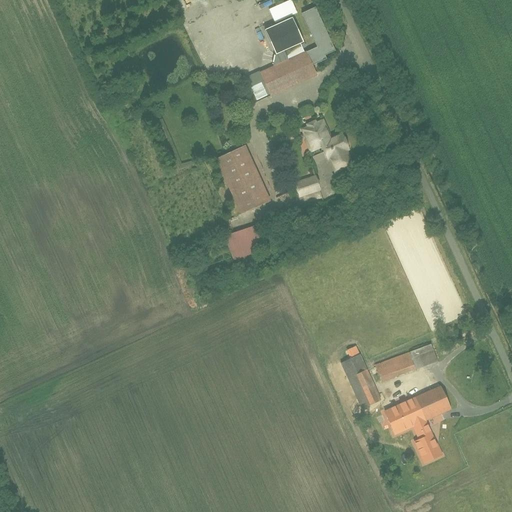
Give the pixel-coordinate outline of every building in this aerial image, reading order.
[(318,45),(307,50),(314,65),(338,55),(319,6),(303,12),(318,45)] [(303,37),(292,15),(266,28),(277,49),(303,37)] [(307,50),(247,74),(260,99),(319,75),(314,65),(307,50)] [(322,114),(301,123),(326,180),(351,169),(343,152),(351,149),(343,130),(331,135),(322,114)] [(246,144),(218,155),(242,212),(271,199),(246,144)] [(291,182),(297,199),(319,191),(313,174),(291,182)] [(259,224),(223,235),(231,261),(248,256),(247,253),(266,247),(259,224)] [(373,365),(380,384),(438,361),(430,342),(373,365)] [(360,409),(381,399),(355,348),(347,352),(349,358),(339,363),(360,409)] [(426,420),(451,409),(439,385),(380,413),(391,437),(405,430),(426,420)] [(421,464),(442,454),(426,420),(405,430),(421,464)]
